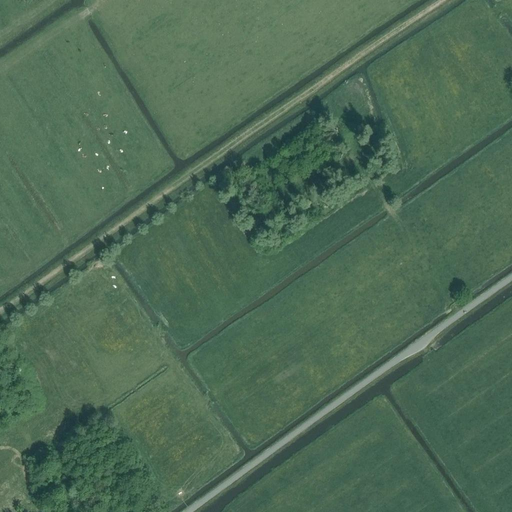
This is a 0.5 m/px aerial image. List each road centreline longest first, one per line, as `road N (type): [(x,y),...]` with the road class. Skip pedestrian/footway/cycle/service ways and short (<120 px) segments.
road 1 (track): [(0,310),(442,0)]
road 2 (unclassified): [(189,511),(511,279)]
